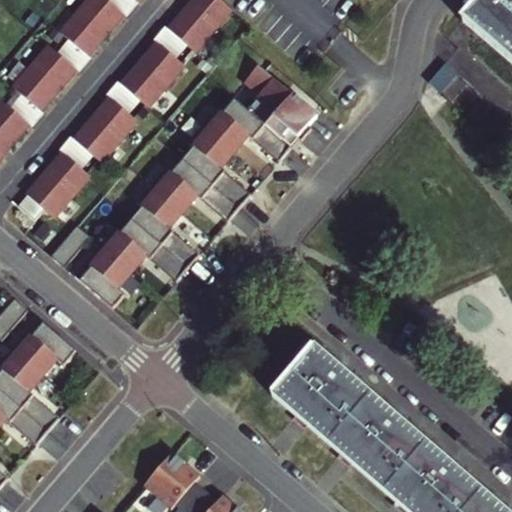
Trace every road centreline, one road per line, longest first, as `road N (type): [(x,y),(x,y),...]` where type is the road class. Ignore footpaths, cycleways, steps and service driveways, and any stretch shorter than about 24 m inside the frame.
road 1 (residential): [(511,476),(256,262)]
road 2 (residential): [(428,0),(400,91),(256,262)]
road 3 (residential): [(165,0),(0,196)]
road 4 (residential): [(0,245),(157,380)]
road 5 (residential): [(157,380),(310,511)]
road 6 (residential): [(44,511),(157,380)]
road 7 (residential): [(256,262),(157,380)]
